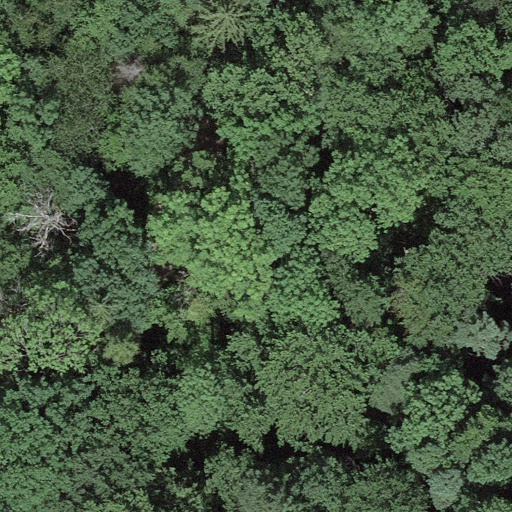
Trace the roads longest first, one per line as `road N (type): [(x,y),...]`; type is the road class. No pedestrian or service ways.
road 1 (track): [(277,0),(196,121),(49,511)]
road 2 (track): [(196,121),(167,27),(141,0)]
